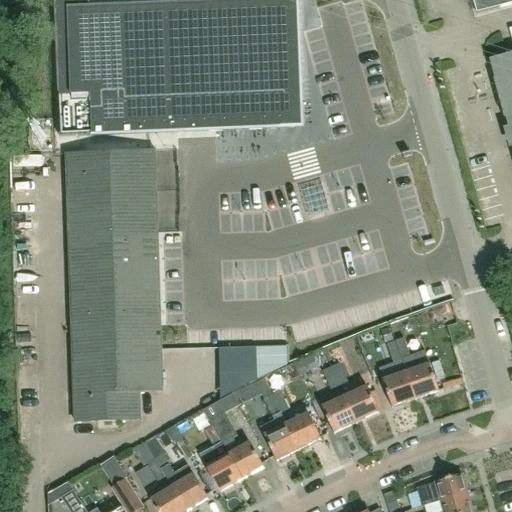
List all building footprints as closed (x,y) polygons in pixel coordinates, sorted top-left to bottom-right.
[(83,0),(54,0),(59,138),(215,130),(268,128),(305,126),(303,78),(299,8),(84,16),(83,0)] [(511,0),(473,0),(477,14),(511,4),(511,0)] [(511,139),(511,53),(490,60),(511,139)] [(141,419),(140,391),(163,390),(155,150),(67,153),(76,421),(141,419)] [(388,330),(381,332),(385,343),(392,341),(388,330)] [(380,369),(393,407),(415,399),(406,372),(402,360),(395,342),(386,345),(393,364),(380,369)] [(435,354),(427,357),(429,363),(434,375),(441,373),(435,354)] [(298,384),(320,374),(313,360),(291,370),(298,384)] [(406,372),(415,399),(439,391),(434,375),(429,363),(406,372)] [(331,368),(339,388),(348,384),(340,364),(331,368)] [(339,388),(331,368),(322,372),(331,392),(339,388)] [(281,415),(272,396),(266,384),(259,387),(265,399),(263,400),(277,429),(264,435),(277,462),(299,451),(286,424),(281,415)] [(368,387),(345,397),(356,423),(379,413),(368,387)] [(280,392),(272,396),(281,415),(289,411),(280,392)] [(203,411),(212,426),(242,480),(264,468),(249,442),(238,448),(233,439),(238,436),(225,414),(239,407),(232,395),(203,411)] [(356,423),(345,397),(322,407),(334,433),(356,423)] [(308,413),(286,424),(299,451),(321,440),(308,413)] [(242,480),(212,426),(203,431),(213,449),(211,450),(217,460),(206,466),(221,492),(242,480)] [(163,454),(156,459),(167,477),(173,487),(188,511),(209,499),(189,466),(175,474),(163,454)] [(167,477),(156,459),(147,464),(147,466),(156,480),(157,483),(167,477)] [(147,466),(135,473),(144,487),(156,480),(147,466)] [(468,494),(463,476),(417,489),(421,507),(442,502),(468,494)] [(112,490),(126,511),(137,511),(144,507),(126,480),(112,490)] [(186,511),(188,511),(173,487),(152,500),(159,511),(186,511)] [(86,511),(72,491),(63,497),(71,511),(86,511)] [(384,496),(388,505),(400,500),(396,491),(384,496)] [(473,511),(468,494),(442,502),(444,511),(443,511),(473,511)]
